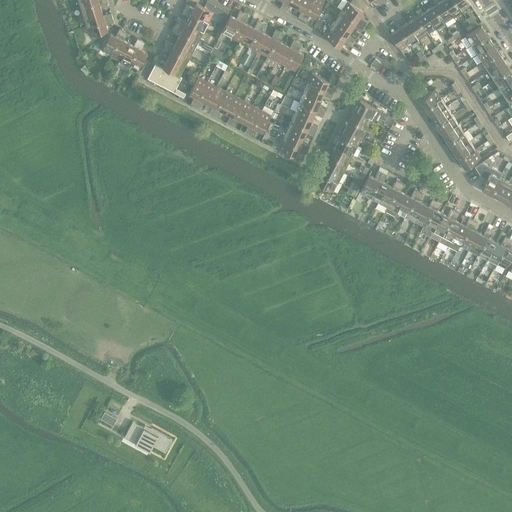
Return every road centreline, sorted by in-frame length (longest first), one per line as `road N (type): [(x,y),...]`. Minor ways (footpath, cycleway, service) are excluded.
road 1 (unclassified): [(261,511),(197,431),(0,325)]
road 2 (residential): [(511,213),(468,190),(409,100),(358,67)]
road 3 (residential): [(358,67),(252,0)]
